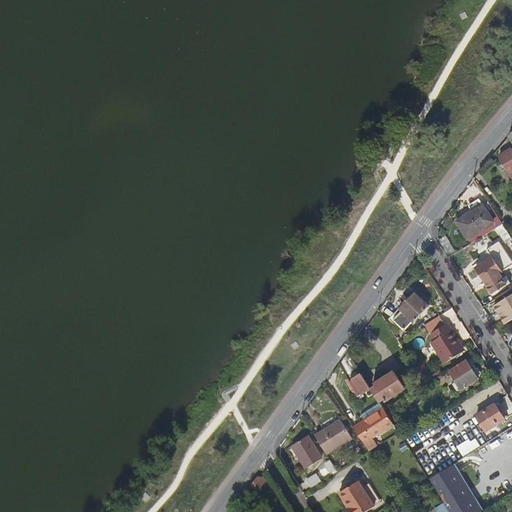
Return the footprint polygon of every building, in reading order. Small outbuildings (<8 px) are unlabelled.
[(511,142),(509,138),(497,152),(511,176),(511,142)] [(488,203),(483,206),(456,223),(467,239),(490,225),(493,231),(495,230),(502,225),(488,203)] [(511,240),(502,225),(495,230),(504,245),(511,240)] [(511,265),(511,262),(499,243),(496,237),(483,245),(487,251),(490,256),(474,265),(484,282),(493,295),(507,286),(499,273),(511,265)] [(429,309),(414,294),(391,318),(405,332),(429,309)] [(511,321),(511,295),(494,307),(505,325),(511,321)] [(455,341),(457,340),(451,330),(448,332),(445,326),(431,335),(434,341),(432,343),(445,364),(462,353),(455,341)] [(465,352),(457,340),(455,341),(462,353),(465,352)] [(462,390),(482,376),(477,368),(473,371),(467,361),(450,372),(456,382),(462,390)] [(424,364),(417,369),(426,384),(433,379),(424,364)] [(371,391),(379,403),(383,401),(385,403),(403,391),(393,374),(374,386),(375,388),(371,391)] [(371,391),(362,376),(353,381),(356,385),(363,396),(371,391)] [(495,392),(490,384),(481,390),(486,398),(495,392)] [(363,396),(356,385),(350,388),(357,400),(363,396)] [(505,421),(495,406),(477,417),(487,432),(505,421)] [(384,411),(355,429),(369,453),(378,447),(373,439),(394,426),(384,411)] [(342,422),(316,438),(328,456),(353,441),(342,422)] [(322,458),(308,436),(292,446),(305,468),(322,458)] [(487,441),(484,436),(477,441),(480,446),(487,441)] [(464,458),(480,447),(475,439),(458,450),(464,458)] [(427,470),(432,467),(431,466),(424,456),(419,459),(427,470)] [(432,467),(437,475),(446,469),(450,467),(451,466),(445,457),(431,466),(432,467)] [(329,472),(332,476),(338,472),(331,461),(325,465),(329,472)] [(423,472),(428,480),(437,475),(432,467),(427,470),(423,472)] [(478,511),(450,467),(446,469),(472,511),(478,511)] [(472,511),(446,469),(437,475),(459,511),(472,511)] [(322,483),(332,476),(329,472),(320,478),(321,481),(322,483)] [(310,489),(321,481),(320,478),(317,474),(305,481),(310,489)] [(459,511),(437,475),(428,480),(443,503),(448,511),(459,511)] [(257,478),(249,490),(263,511),(285,511),(263,477),(257,478)] [(339,494),(344,502),(347,501),(351,507),(348,509),(350,511),(366,511),(374,507),(358,482),(339,494)] [(448,511),(443,503),(434,509),(435,511),(448,511)]
